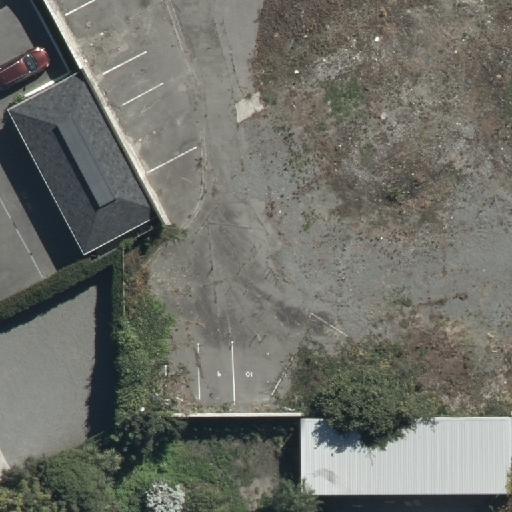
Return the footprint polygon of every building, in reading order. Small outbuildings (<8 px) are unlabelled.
[(142,0),(55,0),(144,174),(214,138),(142,0)] [(511,0),(416,0),(435,36),(291,122),(354,228),(511,135),(511,0)] [(0,17),(0,49),(12,44),(0,17)] [(75,72),(0,111),(0,117),(74,255),(151,214),(75,72)] [(320,339),(133,337),(132,410),(319,412),(320,339)] [(511,422),(308,421),(308,493),(511,493),(511,422)]
